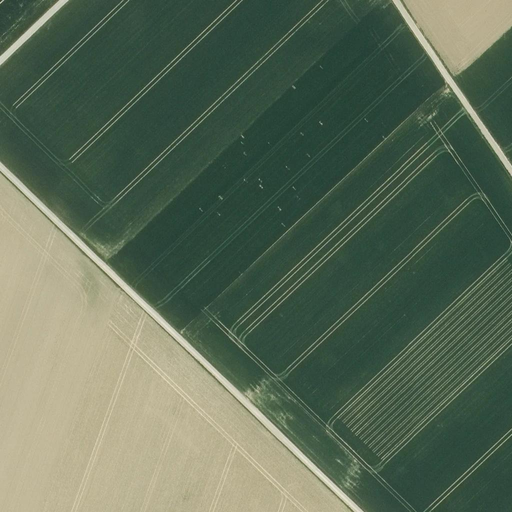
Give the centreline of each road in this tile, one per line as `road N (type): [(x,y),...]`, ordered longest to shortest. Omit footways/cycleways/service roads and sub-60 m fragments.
road 1 (track): [(357,511),(0,167)]
road 2 (track): [(511,174),(393,0)]
